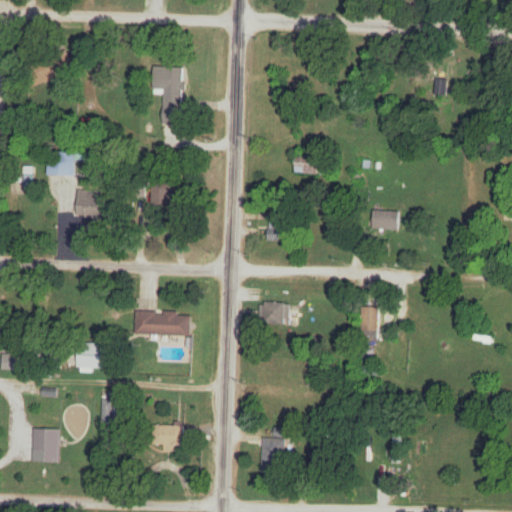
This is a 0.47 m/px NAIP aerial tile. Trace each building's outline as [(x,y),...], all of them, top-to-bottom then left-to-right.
[(76,70),(68,51),(35,66),(43,85),(76,70)] [(184,109),(184,68),(155,68),(155,94),(165,94),(165,109),(184,109)] [(50,176),(77,176),(77,161),(90,162),(90,150),(50,150),(50,176)] [(333,175),(333,156),(298,156),(298,175),(333,175)] [(152,218),(175,218),(176,179),(153,178),(152,218)] [(108,217),(108,191),(80,191),(80,217),(108,217)] [(402,231),(402,212),(374,212),(374,231),(402,231)] [(286,214),(270,214),(270,241),(287,241),(286,214)] [(292,326),(292,303),(262,303),(262,326),(292,326)] [(380,307),(363,307),(363,340),(380,340),(380,307)] [(136,334),(193,336),(194,313),(137,312),(136,334)] [(482,341),(497,339),(496,333),(481,335),(482,341)] [(114,344),(81,344),(81,369),(114,369),(114,344)] [(270,385),(290,385),(290,357),(270,357),(270,385)] [(381,375),(381,367),(361,367),(361,375),(381,375)] [(116,400),(104,400),(104,423),(116,423),(116,400)] [(187,446),(187,426),(157,426),(157,446),(187,446)] [(62,430),(35,430),(35,463),(62,463),(62,430)] [(402,430),(393,430),(393,464),(402,464),(402,430)] [(287,439),(264,439),(264,475),(287,475),(287,439)]
